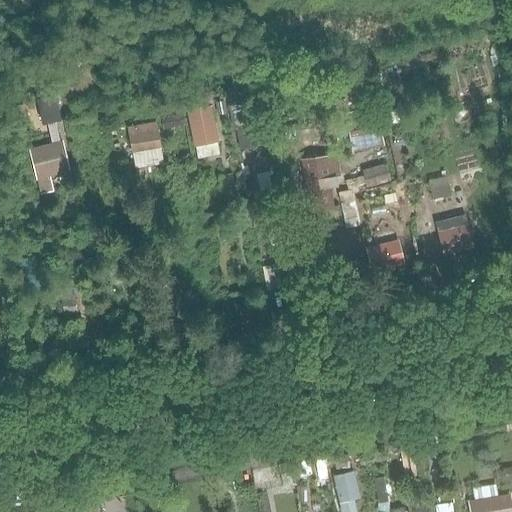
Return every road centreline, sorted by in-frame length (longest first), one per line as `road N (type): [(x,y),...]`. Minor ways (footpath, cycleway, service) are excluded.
road 1 (unclassified): [(0,451),(511,338)]
road 2 (track): [(305,388),(287,304),(0,370)]
